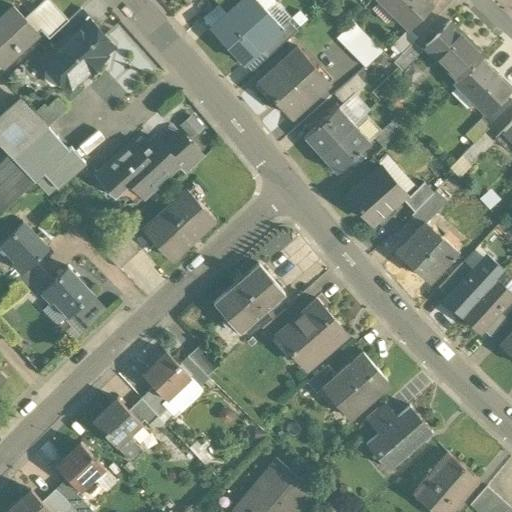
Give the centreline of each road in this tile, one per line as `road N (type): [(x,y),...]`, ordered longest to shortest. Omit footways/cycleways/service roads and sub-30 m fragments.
road 1 (residential): [(287,187),(0,462)]
road 2 (residential): [(511,429),(421,342),(287,187)]
road 3 (residential): [(287,187),(128,0)]
